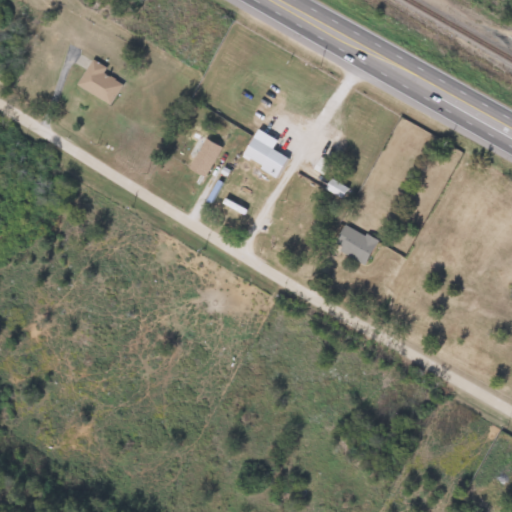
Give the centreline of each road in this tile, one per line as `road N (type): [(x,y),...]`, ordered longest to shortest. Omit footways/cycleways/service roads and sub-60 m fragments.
road 1 (residential): [(511,412),(0,108)]
road 2 (trunk): [(367,53),(511,135)]
